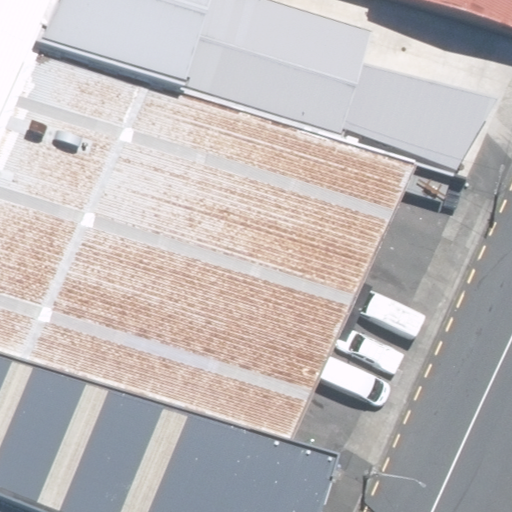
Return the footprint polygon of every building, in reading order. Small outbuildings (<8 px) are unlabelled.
[(0,0),(0,82),(35,0),(0,0)] [(63,0),(43,49),(421,174),(482,194),(504,127),(443,107),(383,88),(407,17),(356,0),(63,0)] [(511,0),(453,0),(511,16),(511,0)] [(0,152),(0,358),(326,464),(421,174),(43,49),(0,152)] [(0,358),(0,511),(323,511),(326,464),(0,358)]
